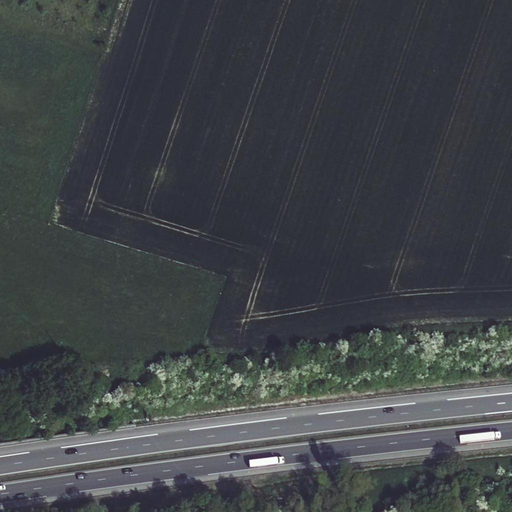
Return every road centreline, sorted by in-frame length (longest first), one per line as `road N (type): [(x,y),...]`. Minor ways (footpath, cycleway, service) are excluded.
road 1 (motorway): [(0,495),(511,431)]
road 2 (motorway): [(511,402),(0,464)]
